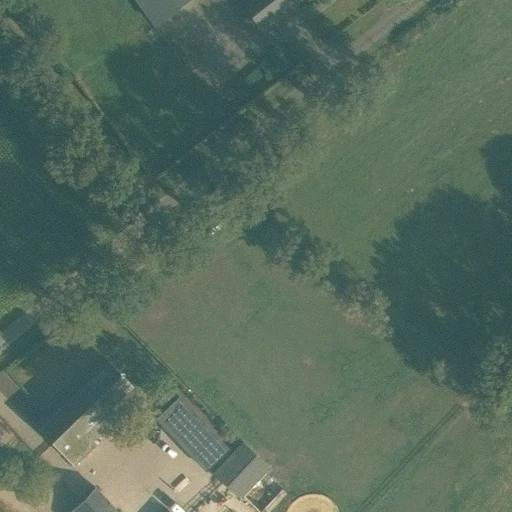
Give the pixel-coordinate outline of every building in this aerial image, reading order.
[(137,0),(155,25),(189,0),(137,0)] [(237,0),(261,28),(295,0),(237,0)] [(128,382),(109,361),(39,429),(70,462),(120,416),(107,402),(128,382)] [(178,383),(150,410),(174,435),(202,408),(178,383)] [(269,464),(242,440),(213,473),(240,497),(269,464)] [(68,511),(117,511),(95,486),(68,511)]
